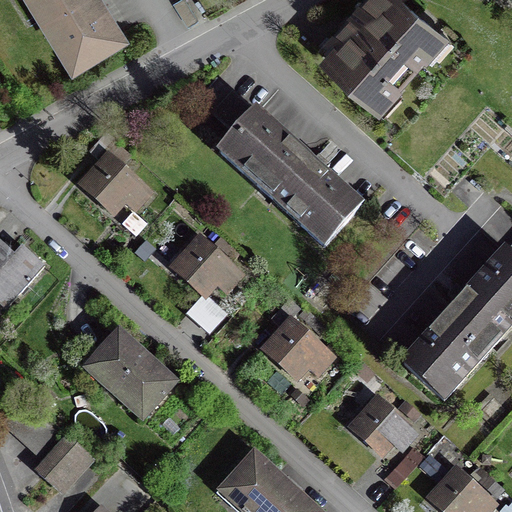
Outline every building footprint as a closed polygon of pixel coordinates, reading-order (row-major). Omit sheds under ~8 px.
[(35,0),(74,63),(121,34),(100,0),(35,0)] [(415,13),(401,0),(379,0),(365,16),(363,14),(352,25),(355,27),(326,59),(376,105),(390,90),(395,94),(398,90),(393,86),(423,53),(427,58),(431,54),(426,50),(433,42),(440,35),(415,13)] [(325,247),(361,208),(232,92),(213,113),(237,135),(220,153),(325,247)] [(107,134),(90,153),(101,162),(117,143),(107,134)] [(109,161),(85,187),(113,213),(124,201),(135,211),(149,196),(137,185),(137,186),(109,161)] [(0,243),(0,296),(10,305),(45,267),(27,250),(18,260),(0,243)] [(200,243),(177,270),(205,295),(216,284),(227,294),(241,278),(229,268),(228,268),(200,243)] [(511,246),(468,295),(466,293),(449,313),(451,314),(404,366),(444,402),(511,326),(511,246)] [(289,301),(272,320),(283,329),(300,311),(289,301)] [(292,325),(268,352),(296,378),(307,366),(318,376),(332,361),(320,350),(320,351),(292,325)] [(120,335),(94,363),(95,365),(113,381),(107,387),(143,420),(174,385),(120,335)] [(12,433),(46,464),(66,442),(24,404),(6,423),(10,427),(14,430),(12,433)] [(379,404),(355,430),(382,454),(392,442),(403,452),(416,437),(405,427),(379,404)] [(59,492),(90,459),(68,439),(66,442),(46,464),(38,473),(59,492)] [(315,511),(255,457),(237,476),(244,482),(232,495),(247,508),(243,511),(315,511)] [(457,474),(433,500),(446,511),(490,511),(494,507),(484,497),(483,498),(457,474)]
